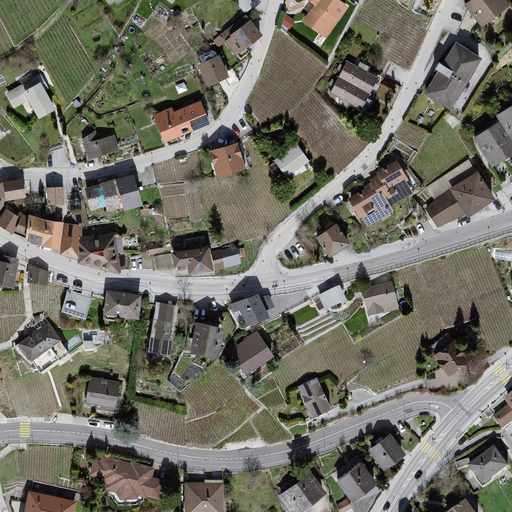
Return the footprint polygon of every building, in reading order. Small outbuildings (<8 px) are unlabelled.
[(306,0),(296,20),(330,39),(351,0),(306,0)] [(472,0),(463,7),(481,27),(511,6),(504,0),(472,0)] [(290,27),(295,18),(287,14),(283,22),(290,27)] [(250,20),(227,43),(236,57),(259,38),(261,34),(250,20)] [(455,46),(425,94),(451,112),(482,60),(455,46)] [(197,66),(207,88),(229,78),(220,56),(197,66)] [(331,95),(362,113),(378,79),(346,64),(331,95)] [(40,76),(7,94),(15,108),(27,102),(40,119),(57,110),(45,90),(48,87),(40,76)] [(201,104),(158,117),(166,140),(209,122),(201,104)] [(511,106),(495,117),(498,122),(511,142),(511,106)] [(511,142),(498,122),(471,139),(492,168),(511,156),(511,142)] [(95,132),(82,139),(87,160),(118,152),(114,136),(97,137),(95,132)] [(299,143),(275,161),(288,178),(310,160),(299,143)] [(241,144),(211,150),(218,176),(248,169),(241,144)] [(377,176),(369,182),(372,184),(393,206),(415,194),(408,182),(410,179),(397,159),(376,172),(377,176)] [(478,173),(449,187),(451,190),(467,213),(468,215),(495,199),(478,173)] [(134,174),(85,187),(91,208),(106,205),(107,211),(122,209),(144,205),(134,174)] [(22,180),(4,183),(5,200),(26,198),(22,180)] [(372,184),(349,198),(361,219),(364,217),(369,227),(396,210),(393,206),(372,184)] [(64,187),(46,188),(47,204),(65,204),(64,187)] [(451,190),(425,209),(439,226),(467,213),(451,190)] [(0,215),(0,222),(12,229),(20,213),(5,205),(0,215)] [(52,221),(29,214),(26,239),(62,249),(64,222),(52,221)] [(82,226),(64,222),(62,249),(79,258),(82,226)] [(315,236),(331,254),(351,243),(334,222),(315,236)] [(115,234),(83,238),(82,258),(112,270),(122,272),(115,234)] [(209,245),(173,251),(176,266),(188,264),(189,272),(214,269),(211,252),(209,245)] [(237,246),(211,252),(216,272),(242,263),(237,246)] [(0,260),(0,283),(17,286),(20,261),(0,260)] [(50,274),(28,264),(28,282),(48,285),(50,274)] [(340,279),(318,289),(325,303),(346,293),(340,279)] [(392,282),(361,288),(367,313),(370,312),(370,316),(401,309),(392,282)] [(61,307),(85,314),(92,295),(67,287),(61,307)] [(107,291),(104,315),(140,319),(141,297),(107,291)] [(261,293),(230,305),(234,313),(241,310),(246,324),(270,315),(268,309),(274,307),(268,296),(263,298),(261,293)] [(156,303),(148,350),(171,356),(179,308),(156,303)] [(197,321),(193,349),(222,356),(226,325),(197,321)] [(49,324),(18,344),(31,362),(60,341),(49,324)] [(229,350),(247,374),(275,356),(259,333),(229,350)] [(454,342),(433,355),(447,377),(467,364),(454,342)] [(120,381),(89,377),(86,403),(94,404),(94,410),(116,413),(120,381)] [(317,378),(298,386),(313,417),(333,408),(317,378)] [(511,408),(509,405),(493,418),(503,431),(511,424),(511,408)] [(391,433),(368,450),(384,470),(405,453),(391,433)] [(496,447),(469,467),(485,486),(511,467),(496,447)] [(92,460),(87,476),(117,496),(117,500),(138,498),(139,495),(159,500),(164,481),(151,477),(153,469),(100,455),(97,461),(92,460)] [(361,462),(337,480),(352,500),(377,481),(361,462)] [(277,496),(289,511),(301,511),(327,493),(311,472),(277,496)] [(184,484),(185,511),(223,511),(223,483),(184,484)] [(28,490),(22,511),(75,511),(77,501),(28,490)] [(475,511),(468,503),(454,511),(475,511)]
